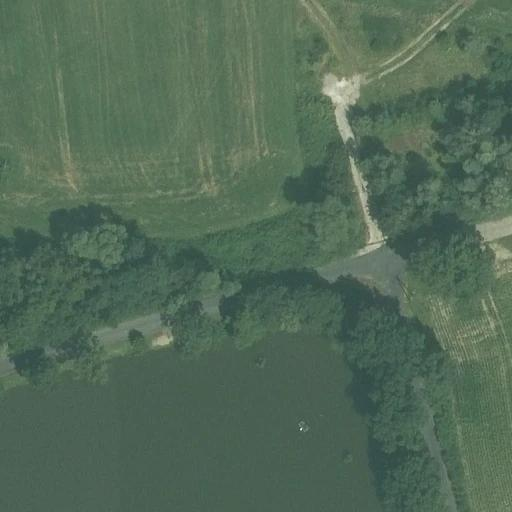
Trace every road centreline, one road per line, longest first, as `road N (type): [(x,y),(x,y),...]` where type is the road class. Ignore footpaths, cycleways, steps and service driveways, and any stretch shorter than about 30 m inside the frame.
road 1 (track): [(511,224),(0,375)]
road 2 (track): [(392,259),(457,511)]
